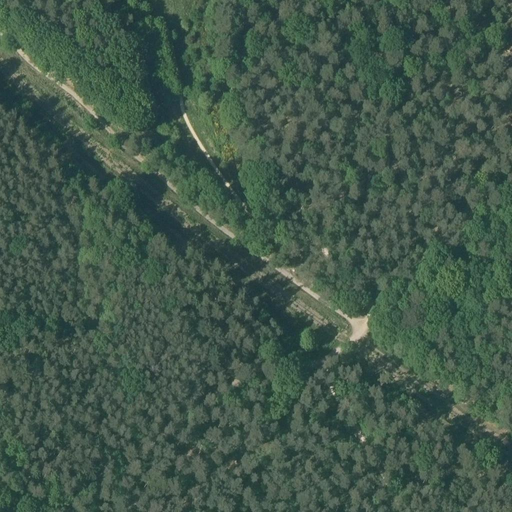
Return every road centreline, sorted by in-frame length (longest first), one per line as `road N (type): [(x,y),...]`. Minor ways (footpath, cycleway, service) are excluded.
road 1 (track): [(300,0),(368,323)]
road 2 (track): [(316,362),(241,373),(49,511)]
road 3 (track): [(368,323),(489,218),(511,183)]
road 4 (track): [(316,362),(401,511)]
